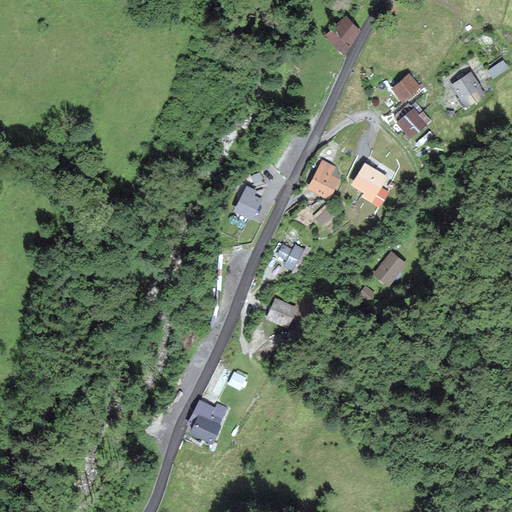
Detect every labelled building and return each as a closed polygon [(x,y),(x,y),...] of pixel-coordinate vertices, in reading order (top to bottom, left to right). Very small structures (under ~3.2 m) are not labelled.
[(360,31),(346,17),(334,30),(327,36),(342,50),(348,44),(360,31)] [(508,68),(503,61),(489,71),(494,78),(508,68)] [(484,94),(471,74),(454,84),(468,105),(484,94)] [(420,87),(410,75),(394,89),(403,100),(420,87)] [(426,125),(413,109),(399,122),(412,137),(426,125)] [(77,147),(80,140),(66,131),(51,165),(65,173),(71,159),(78,161),(82,151),(77,147)] [(334,167),(323,162),(309,188),(328,198),(338,179),(330,176),(334,167)] [(386,177),(365,164),(353,185),(366,193),(364,196),(371,201),(386,177)] [(255,190),(247,186),(235,211),(251,218),(252,215),(260,198),(253,195),(255,190)] [(316,210),(307,205),(304,210),(300,208),(295,217),(308,224),(316,210)] [(327,207),(317,215),(325,224),(335,215),(327,207)] [(303,249),(296,246),(293,250),(284,245),(278,255),(288,260),(285,266),(292,269),(303,249)] [(404,264),(392,253),(375,274),(388,284),(404,264)] [(374,293),(365,287),(360,294),(369,300),(374,293)] [(295,309),(275,300),(268,316),(288,325),(295,309)] [(245,378),(235,373),(229,384),(240,389),(245,378)] [(199,401),(189,424),(194,426),(199,416),(219,425),(226,408),(218,405),(216,409),(199,401)] [(213,443),(220,426),(219,425),(199,416),(194,426),(191,433),(213,443)]
